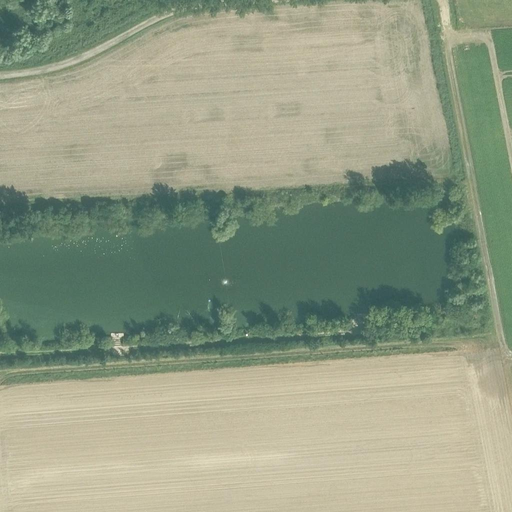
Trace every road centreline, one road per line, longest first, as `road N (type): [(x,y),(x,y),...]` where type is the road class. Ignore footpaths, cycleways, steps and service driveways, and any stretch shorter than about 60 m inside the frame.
road 1 (track): [(352,334),(0,354)]
road 2 (track): [(437,0),(498,328)]
road 3 (track): [(0,71),(47,65),(175,7),(224,0)]
